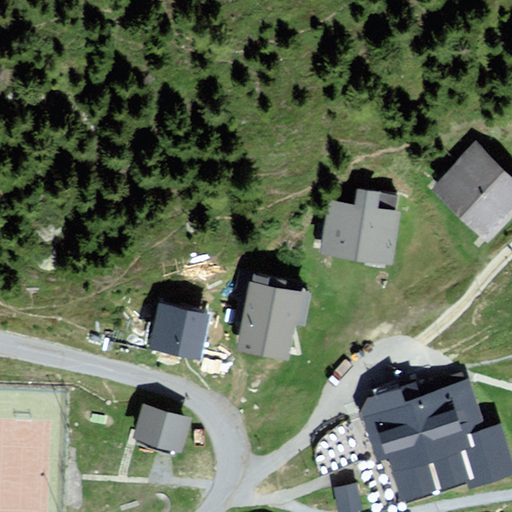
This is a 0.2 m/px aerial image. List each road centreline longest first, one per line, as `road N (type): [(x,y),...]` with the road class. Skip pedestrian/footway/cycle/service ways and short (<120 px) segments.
road 1 (unclassified): [(247,460),(227,419),(190,392),(0,345)]
road 2 (residential): [(247,460),(294,451),(340,397),(412,361)]
road 3 (track): [(412,361),(511,247)]
